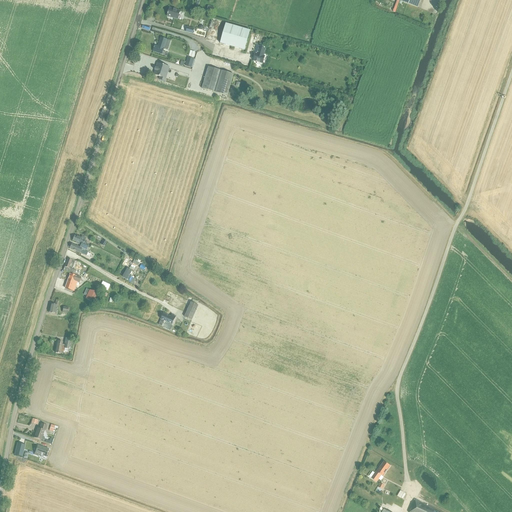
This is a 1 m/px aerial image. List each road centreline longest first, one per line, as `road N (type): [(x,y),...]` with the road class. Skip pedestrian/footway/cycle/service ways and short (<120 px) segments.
road 1 (tertiary): [(0,491),(28,364),(142,0)]
road 2 (unclassified): [(404,456),(398,381),(511,75)]
